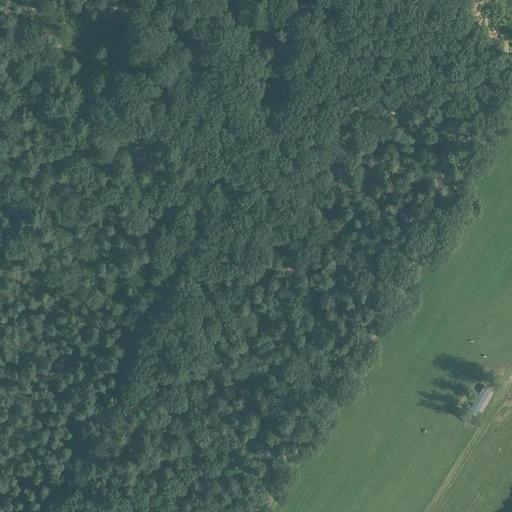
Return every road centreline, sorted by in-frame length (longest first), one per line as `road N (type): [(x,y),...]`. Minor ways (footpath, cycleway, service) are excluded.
road 1 (track): [(344,0),(157,338)]
road 2 (track): [(65,511),(157,338),(0,235)]
road 3 (track): [(422,511),(511,366)]
road 4 (track): [(202,0),(263,147)]
